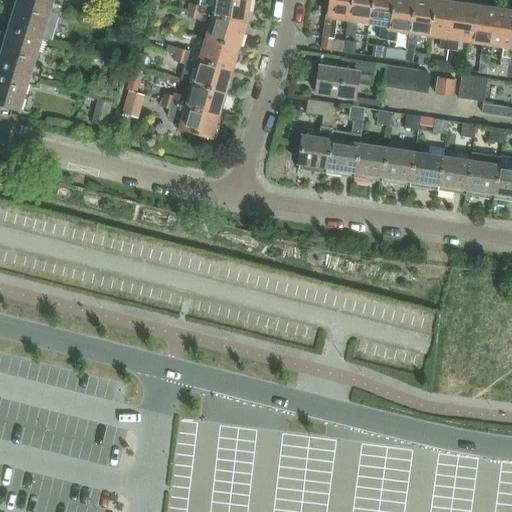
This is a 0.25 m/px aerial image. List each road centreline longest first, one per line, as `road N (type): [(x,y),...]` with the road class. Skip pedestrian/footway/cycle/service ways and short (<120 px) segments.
road 1 (unclassified): [(511,449),(0,326)]
road 2 (residential): [(511,242),(235,200)]
road 3 (residential): [(235,200),(0,139)]
road 4 (residential): [(235,200),(290,0)]
